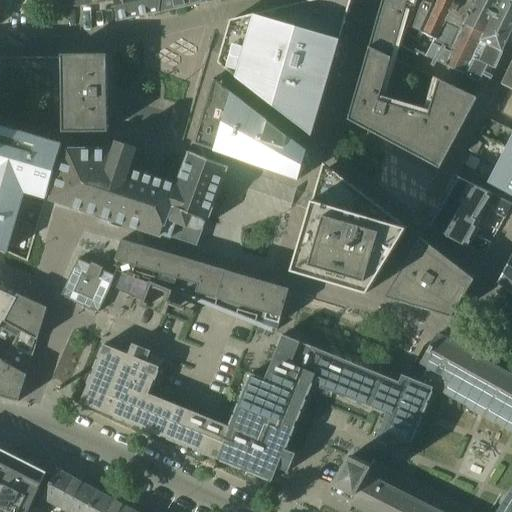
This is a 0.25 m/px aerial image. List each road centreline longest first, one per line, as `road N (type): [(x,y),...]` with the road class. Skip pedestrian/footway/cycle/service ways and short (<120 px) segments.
road 1 (residential): [(239,511),(49,425),(0,414)]
road 2 (residential): [(477,300),(459,333),(380,308)]
